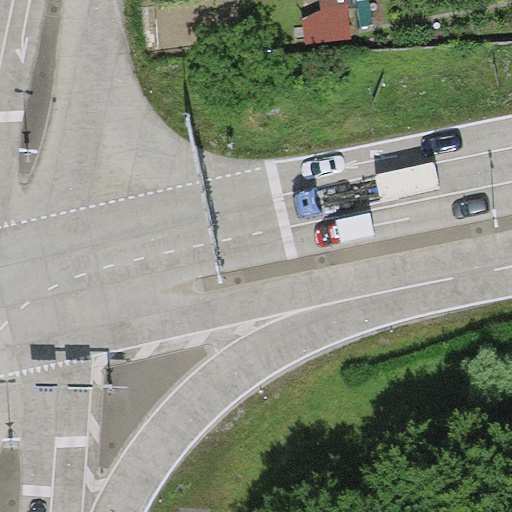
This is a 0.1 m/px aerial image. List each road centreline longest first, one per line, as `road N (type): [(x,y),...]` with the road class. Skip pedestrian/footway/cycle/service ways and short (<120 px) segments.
road 1 (primary): [(511,165),(63,251)]
road 2 (secondary): [(116,511),(165,436),(236,366),(375,276)]
road 3 (primary): [(60,331),(375,276)]
road 4 (tertiary): [(63,251),(89,0)]
road 5 (secondary): [(58,511),(60,331)]
road 6 (primary): [(375,276),(511,248)]
